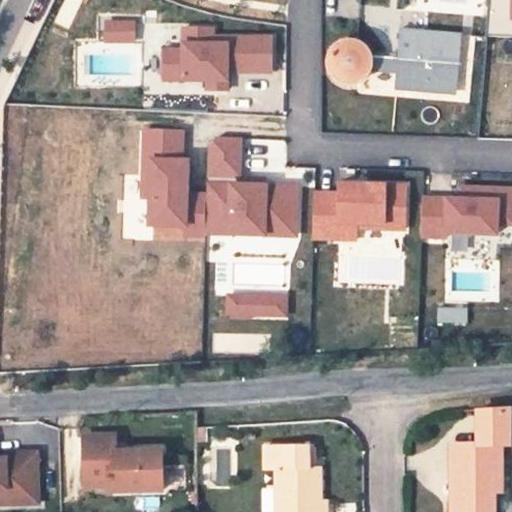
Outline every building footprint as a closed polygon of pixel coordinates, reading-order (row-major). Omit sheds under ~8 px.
[(511,0),(490,0),(487,36),(511,36),(511,0)] [(475,28),(483,29),(484,18),(476,17),(475,28)] [(105,20),(104,42),(135,43),(136,19),(105,20)] [(184,50),(165,50),(163,79),(207,80),(208,91),(227,91),(226,72),(272,73),(270,37),(213,36),(213,29),(185,28),(184,50)] [(432,80),(459,83),(463,35),(401,30),(398,59),(374,57),(373,51),(369,46),(364,42),(360,40),(356,38),(351,38),(346,38),(340,40),(335,43),(331,48),(328,53),(326,60),(326,65),(327,69),(330,74),(333,79),(336,82),(341,85),(345,87),(352,87),(360,85),(367,81),(371,76),(372,73),(373,71),(397,73),(396,87),(432,90),(432,80)] [(432,90),(459,92),(459,83),(432,80),(432,90)] [(183,132),(145,131),(143,199),(155,199),(153,226),(187,227),(186,235),(204,235),(205,192),(189,192),(189,161),(182,162),(183,132)] [(239,138),(219,137),(209,146),(207,234),(296,237),(296,187),(239,185),(239,138)] [(315,192),(313,238),(340,240),(340,222),(356,224),(356,228),(405,231),(407,186),(341,184),(340,193),(315,192)] [(423,198),(422,237),(447,238),(447,233),(497,235),(498,224),(511,224),(511,189),(469,187),(468,200),(423,198)] [(226,294),(225,318),(286,317),(287,293),(226,294)] [(477,445),(455,445),(455,469),(451,468),(450,511),(494,511),(494,471),(502,471),(501,444),(510,444),(509,412),(476,414),(477,445)] [(118,434),(87,435),(88,486),(113,486),(113,491),(167,489),(166,450),(119,451),(118,434)] [(321,511),(321,501),(321,468),(310,468),(302,468),(301,447),(265,447),(266,469),(276,469),(277,487),(277,511),(321,511)] [(309,447),(301,447),(302,468),(310,468),(309,447)] [(0,503),(41,503),(40,451),(8,452),(8,457),(0,457),(0,503)] [(267,511),(277,511),(277,487),(268,487),(267,511)] [(499,511),(508,511),(508,496),(499,496),(499,511)]
